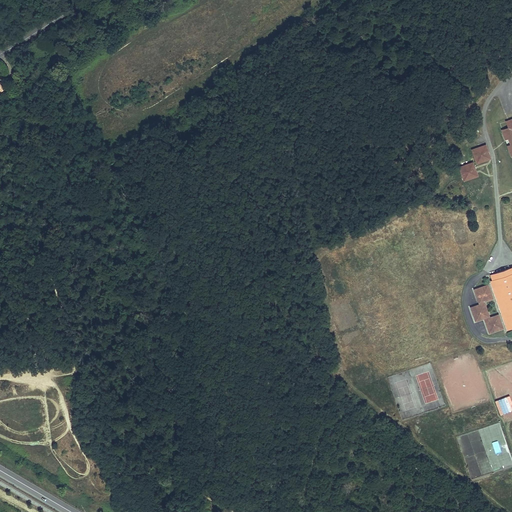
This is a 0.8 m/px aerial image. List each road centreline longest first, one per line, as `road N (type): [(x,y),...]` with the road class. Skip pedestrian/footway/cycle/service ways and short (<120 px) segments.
road 1 (track): [(0,227),(67,179),(88,183),(124,209),(216,366),(251,455),(249,511)]
road 2 (track): [(42,399),(57,463),(79,476),(86,457),(60,387),(39,378),(40,387)]
road 3 (track): [(67,179),(1,55)]
road 4 (track): [(0,405),(49,399),(58,413),(25,435),(0,432)]
